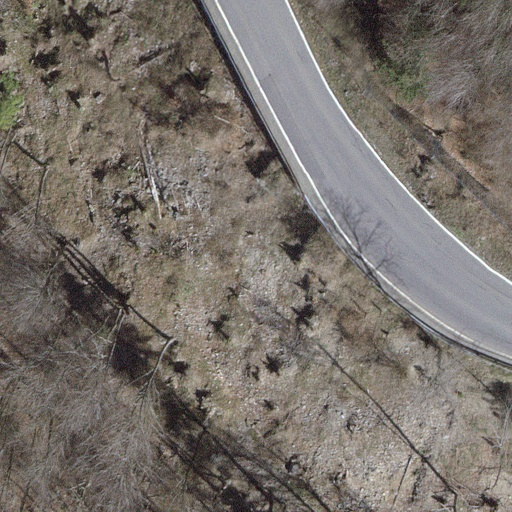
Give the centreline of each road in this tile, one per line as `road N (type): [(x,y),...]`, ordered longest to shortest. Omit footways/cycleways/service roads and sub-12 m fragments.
road 1 (track): [(0,30),(57,169),(129,294),(228,421),(339,511)]
road 2 (tertiary): [(511,331),(435,282),(345,185),(251,0)]
